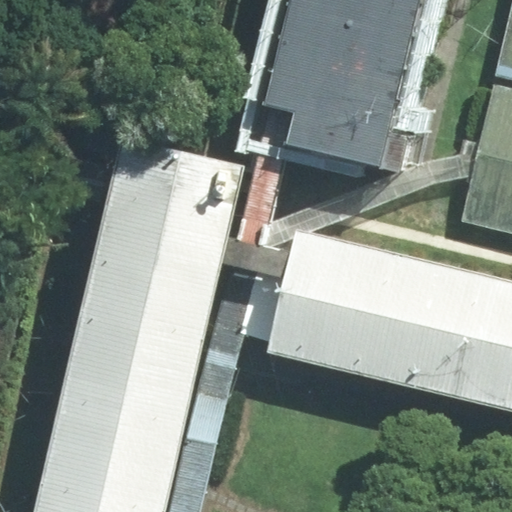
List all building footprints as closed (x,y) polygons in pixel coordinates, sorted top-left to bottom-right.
[(418,0),(285,0),(251,139),(376,170),(418,0)] [(511,28),(500,78),(511,81),(511,28)] [(511,81),(500,78),(462,227),(511,239),(511,81)] [(162,511),(246,179),(121,148),(30,511),(162,511)] [(511,290),(306,240),(277,357),(511,414),(511,290)]
